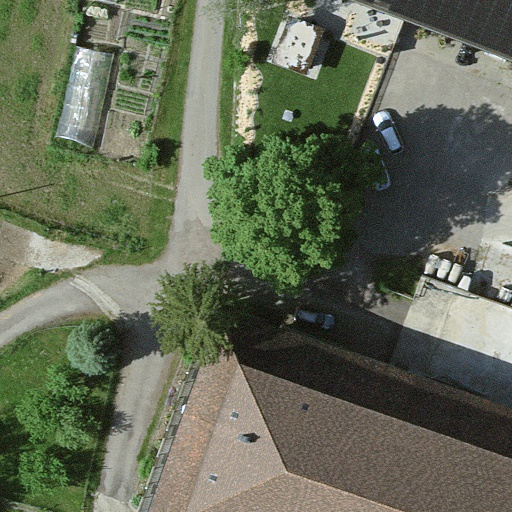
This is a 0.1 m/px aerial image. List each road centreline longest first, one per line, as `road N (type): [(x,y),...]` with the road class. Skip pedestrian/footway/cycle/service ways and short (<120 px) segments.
road 1 (residential): [(211,0),(163,300)]
road 2 (residential): [(111,511),(163,300)]
road 3 (track): [(163,300),(83,291),(0,337)]
